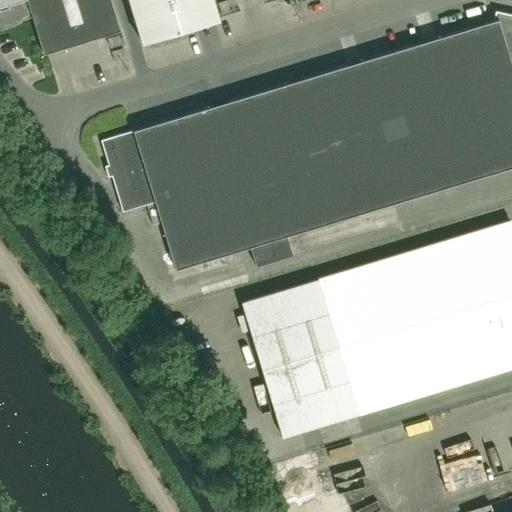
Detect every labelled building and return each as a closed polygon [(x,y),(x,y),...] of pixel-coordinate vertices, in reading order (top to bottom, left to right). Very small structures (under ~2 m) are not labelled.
[(0,0),(0,28),(21,23),(20,20),(32,17),(26,0),(0,0)] [(43,54),(120,31),(110,0),(26,0),(32,17),(43,54)] [(128,0),(142,43),(219,20),(218,17),(212,0),(128,0)] [(175,270),(250,247),(255,266),(292,255),(286,236),(511,167),(511,15),(495,12),(494,18),(494,20),(101,140),(122,211),(154,202),(175,270)] [(121,34),(107,38),(110,48),(124,43),(121,34)] [(511,259),(501,223),(241,302),(244,315),(236,317),(241,333),(249,330),(282,437),(511,367),(511,259)]
